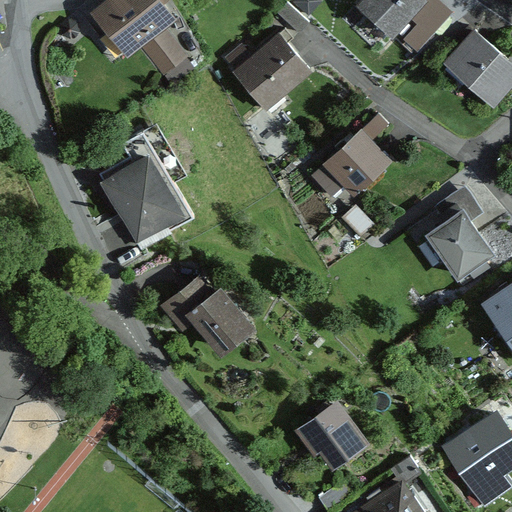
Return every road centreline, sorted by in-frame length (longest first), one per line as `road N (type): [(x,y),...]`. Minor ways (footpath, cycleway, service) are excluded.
road 1 (residential): [(170,374),(25,117)]
road 2 (residential): [(0,230),(170,374)]
road 3 (residential): [(290,511),(170,374)]
